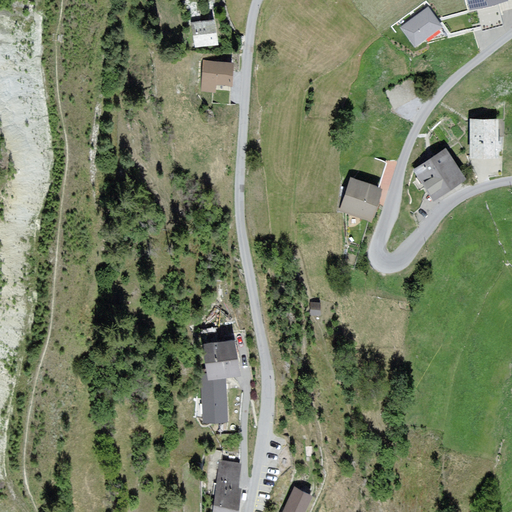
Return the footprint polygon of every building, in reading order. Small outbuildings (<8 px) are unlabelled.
[(468,0),(470,7),(477,5),(483,30),(503,25),(497,1),(501,0),(468,0)] [(440,26),(427,10),(403,28),(416,45),(440,26)] [(196,24),(198,48),(221,45),(219,21),(196,24)] [(237,63),(204,62),(203,91),(236,92),(237,63)] [(413,79),(387,92),(395,108),(421,96),(413,79)] [(501,118),(474,120),(476,158),(503,157),(501,118)] [(449,149),(417,170),(438,201),(469,181),(449,149)] [(353,180),(342,210),(370,220),(381,190),(353,180)] [(231,419),(229,373),(239,372),(234,341),(205,346),(210,375),(202,377),(204,420),(231,419)] [(239,465),(220,462),(217,482),(213,511),(236,511),(240,490),(237,488),(239,465)] [(300,483),(286,511),(308,511),(318,491),(300,483)]
